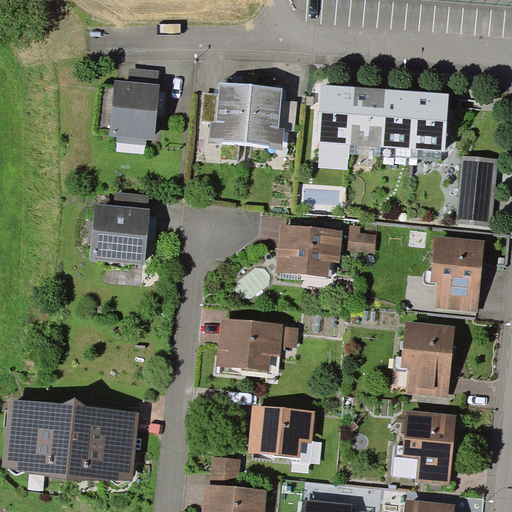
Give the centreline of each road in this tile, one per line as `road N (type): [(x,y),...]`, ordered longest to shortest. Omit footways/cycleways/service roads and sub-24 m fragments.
road 1 (residential): [(511,59),(276,41),(97,39)]
road 2 (residential): [(171,511),(204,228)]
